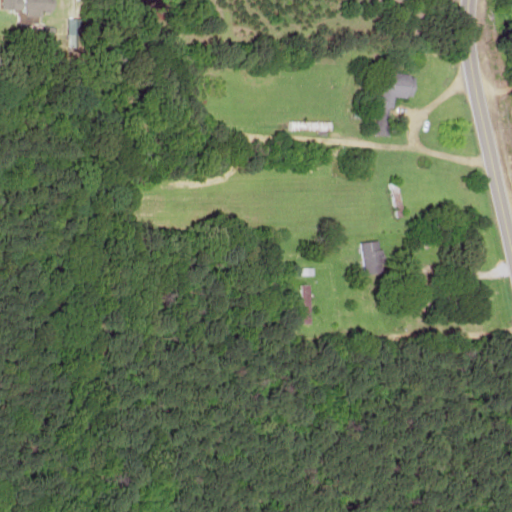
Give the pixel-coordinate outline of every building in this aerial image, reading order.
[(50,0),(19,0),(19,9),(50,9),(50,0)] [(376,133),(390,134),(394,95),(417,98),(420,75),(383,70),(376,133)] [(288,130),(330,130),(330,120),(288,120),(288,130)] [(389,182),(393,217),(402,215),(397,181),(389,182)] [(407,276),(417,312),(427,309),(417,273),(407,276)]
